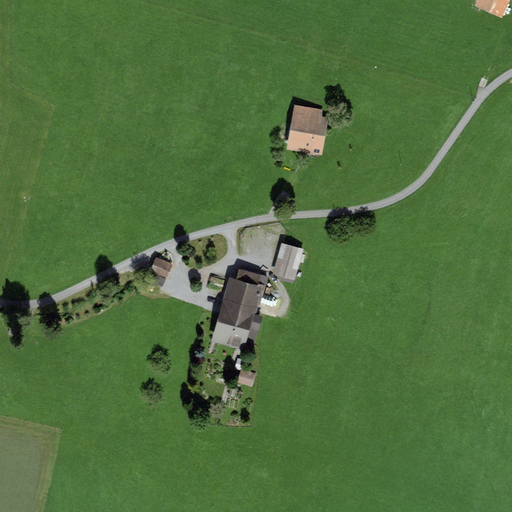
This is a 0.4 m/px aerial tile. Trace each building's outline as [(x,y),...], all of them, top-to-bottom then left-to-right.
[(480,0),(479,3),(500,13),(505,0),(480,0)] [(297,108),(291,143),(319,148),(323,120),(317,119),(319,111),(297,108)] [(290,281),(299,250),(284,246),(276,271),(277,271),(280,278),(290,281)] [(158,259),(152,271),(166,276),(171,265),(158,259)] [(261,301),(265,285),(256,283),(258,275),(241,271),(237,282),(234,281),(219,335),(253,345),(258,328),(248,325),(255,304),(261,301)] [(13,318),(11,328),(21,330),(23,320),(13,318)] [(250,384),(253,374),(243,370),(239,380),(250,384)]
